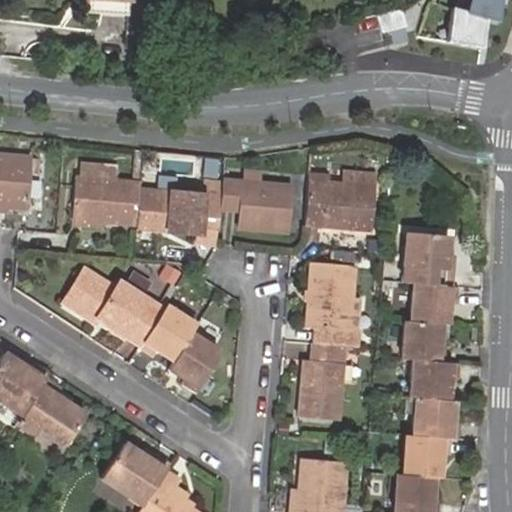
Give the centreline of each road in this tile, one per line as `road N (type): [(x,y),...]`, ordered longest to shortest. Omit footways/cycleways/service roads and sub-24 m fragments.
road 1 (residential): [(0,88),(210,107),(388,89),(511,104)]
road 2 (residential): [(0,301),(250,466)]
road 3 (residential): [(511,309),(509,511)]
road 4 (residential): [(266,286),(250,466)]
